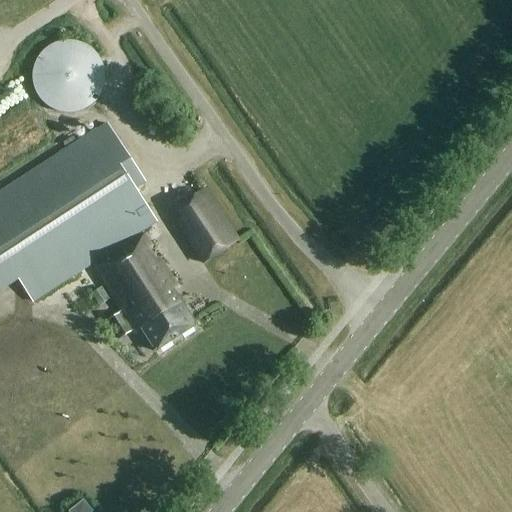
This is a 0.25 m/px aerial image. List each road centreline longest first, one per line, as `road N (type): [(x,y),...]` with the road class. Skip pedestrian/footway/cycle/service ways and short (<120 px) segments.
road 1 (unclassified): [(382,313),(265,197),(127,0)]
road 2 (tertiary): [(220,511),(382,313)]
road 3 (tertiary): [(382,313),(511,154)]
